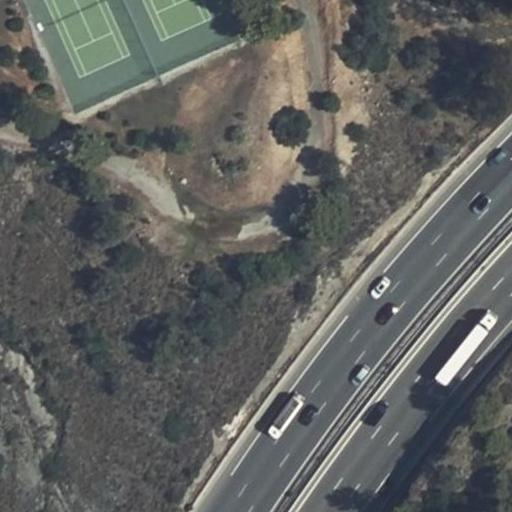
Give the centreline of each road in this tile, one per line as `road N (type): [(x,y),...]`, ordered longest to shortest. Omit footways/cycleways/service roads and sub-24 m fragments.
road 1 (track): [(0,138),(146,186),(210,233),(251,235),(284,212),(318,156),(315,54),(302,0)]
road 2 (motorway): [(511,167),(410,274),(236,511)]
road 3 (motorway): [(327,511),(511,279)]
